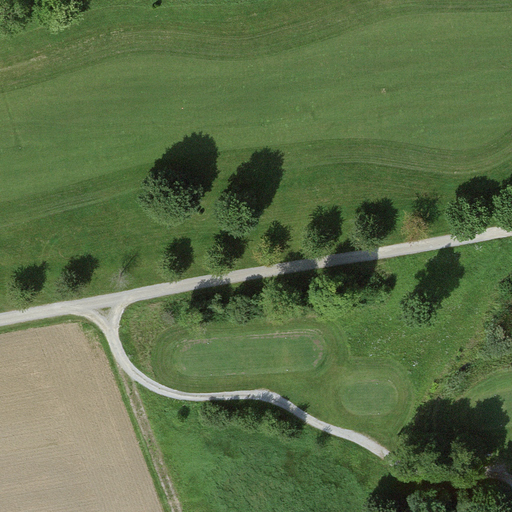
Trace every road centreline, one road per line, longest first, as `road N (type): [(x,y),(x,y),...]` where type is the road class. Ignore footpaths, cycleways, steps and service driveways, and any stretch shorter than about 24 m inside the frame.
road 1 (track): [(511,235),(0,324)]
road 2 (track): [(104,306),(119,356),(164,390),(272,398),(423,477),(490,474),(511,481)]
road 3 (track): [(119,356),(176,511)]
